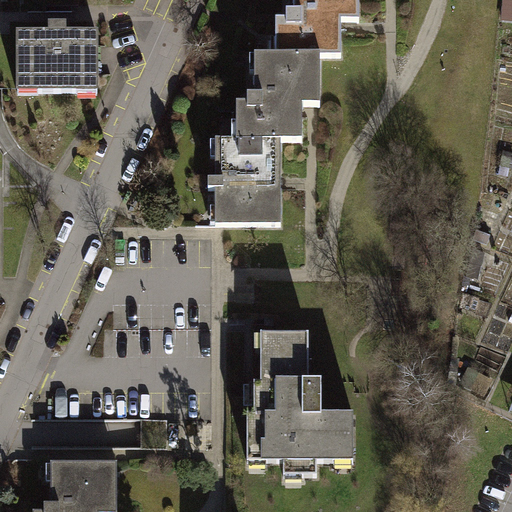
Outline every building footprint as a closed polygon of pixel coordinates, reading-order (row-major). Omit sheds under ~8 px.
[(285,0),(286,13),(268,13),(268,57),(316,58),(336,58),(336,26),(355,26),(355,0),(285,0)] [(18,98),(98,98),(97,34),(17,35),(18,98)] [(275,146),(297,147),(297,108),(315,108),(316,58),(268,57),(247,57),(246,97),(231,97),(230,146),(275,146)] [(204,227),(275,228),(275,146),(230,146),(205,146),(204,227)] [(299,349),(245,350),(246,480),(344,479),(343,433),(315,433),(314,397),(299,397),(299,349)] [(33,511),(120,511),(121,470),(48,469),(47,511),(33,511)]
